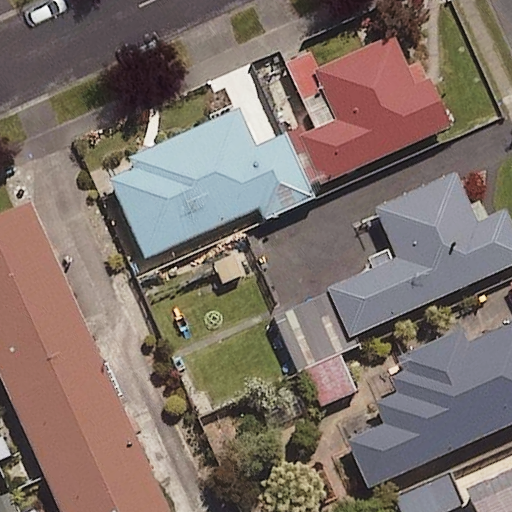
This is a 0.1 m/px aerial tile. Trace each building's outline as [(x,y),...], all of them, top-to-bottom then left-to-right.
[(389,39),(311,73),(332,123),(296,138),(316,186),(447,129),(425,79),(410,86),(389,39)] [(235,109),(123,158),(128,169),(104,180),(140,261),(255,210),(259,220),(308,198),(280,135),(252,147),(235,109)] [(452,176),(373,212),(394,260),(324,291),(346,340),(511,265),(511,233),(502,211),(473,223),(452,176)] [(163,511),(24,206),(0,216),(0,386),(56,511),(163,511)] [(511,324),(463,346),(457,332),(394,361),(400,375),(386,381),(393,395),(370,405),(380,427),(341,444),(363,492),(511,425),(511,324)] [(343,355),(306,372),(323,409),(360,393),(343,355)] [(453,511),(463,508),(450,476),(396,499),(401,511),(453,511)] [(511,511),(511,485),(467,506),(469,511),(511,511)]
